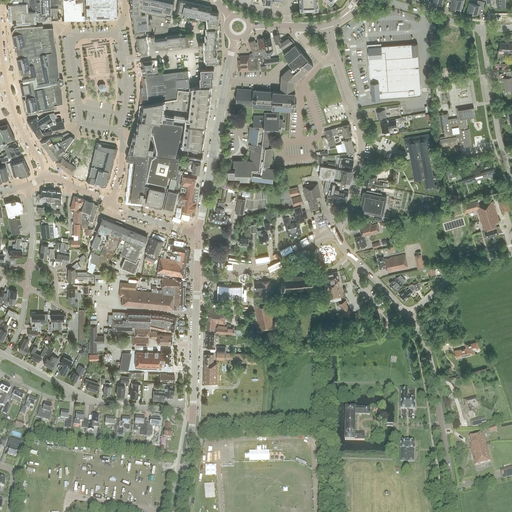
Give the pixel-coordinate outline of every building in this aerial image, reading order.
[(30,0),(30,10),(35,10),(40,10),(39,0),(30,0)] [(40,13),(37,13),(37,21),(45,21),(47,16),(51,16),(50,13),(49,0),(39,0),(40,10),(40,13)] [(49,0),(50,13),(51,16),(54,15),(54,12),(58,12),(58,8),(61,8),(61,6),(63,6),(62,0),(49,0)] [(62,0),(63,6),(64,21),(82,20),(81,3),(75,3),(74,0),(62,0)] [(83,0),(84,1),(84,19),(89,19),(89,20),(113,19),(113,17),(114,17),(115,17),(116,17),(116,16),(116,15),(116,14),(117,14),(118,14),(117,0),(83,0)] [(131,0),(132,0),(132,2),(131,2),(131,11),(132,11),(132,16),(133,27),(134,27),(134,30),(156,26),(155,33),(168,32),(174,0),(131,0)] [(219,21),(218,13),(211,11),(212,7),(180,0),(179,0),(177,12),(185,14),(184,18),(187,19),(187,16),(188,16),(189,15),(197,17),(197,18),(199,18),(199,17),(204,18),(204,17),(205,17),(206,17),(207,17),(208,29),(207,29),(207,35),(206,35),(207,42),(205,42),(198,43),(199,48),(206,47),(206,49),(205,49),(205,50),(205,60),(207,60),(207,66),(218,65),(217,55),(216,55),(215,50),(215,48),(219,48),(218,41),(217,41),(217,38),(218,38),(218,32),(219,32),(218,21),(219,21)] [(300,0),(301,6),(300,6),(300,10),(304,10),(304,9),(315,9),(315,10),(318,9),(318,6),(317,0),(328,0),(329,1),(328,1),(331,4),(334,1),(333,0),(300,0)] [(461,10),(463,0),(451,0),(449,7),(461,10)] [(483,8),(485,2),(477,0),(476,4),(469,2),(466,12),(478,15),(480,7),(483,8)] [(35,13),(35,10),(30,10),(29,10),(29,2),(28,2),(28,3),(24,3),(9,3),(10,23),(13,23),(16,23),(36,22),(35,13)] [(14,28),(11,32),(21,79),(19,80),(20,81),(22,91),(22,95),(24,95),(25,99),(22,99),(26,115),(56,109),(55,109),(54,105),(56,105),(61,104),(63,104),(61,87),(61,86),(57,84),(56,80),(59,77),(59,76),(56,51),(54,40),(54,36),(53,28),(50,28),(43,28),(43,26),(14,28)] [(156,26),(151,27),(152,35),(151,35),(152,45),(155,45),(156,49),(165,48),(165,50),(169,49),(169,48),(173,47),(173,46),(178,45),(178,47),(189,45),(187,35),(181,36),(181,34),(167,36),(167,37),(161,38),(161,33),(154,34),(156,26)] [(136,46),(137,55),(138,56),(148,55),(147,48),(148,48),(146,35),(145,35),(144,28),(134,30),(135,40),(137,40),(137,46),(136,46)] [(270,37),(263,38),(266,52),(266,56),(270,55),(270,56),(271,55),(273,53),(272,50),(270,37)] [(280,45),(277,48),(278,52),(283,49),(293,43),(288,37),(281,41),(279,42),(280,45)] [(255,40),(249,43),(253,53),(255,56),(264,56),(264,53),(266,52),(263,38),(257,40),(258,42),(255,42),(255,40)] [(421,95),(417,43),(368,47),(369,52),(370,69),(372,99),(421,95)] [(511,54),(511,43),(500,43),(499,51),(509,52),(509,55),(511,54)] [(288,50),(284,55),(294,66),(302,75),(308,70),(310,68),(313,65),(295,45),(290,49),(288,50)] [(466,56),(461,57),(459,46),(447,48),(448,56),(439,57),(443,79),(454,77),(456,90),(474,87),(472,72),(469,72),(466,56)] [(266,52),(264,53),(264,56),(264,61),(264,65),(266,64),(271,64),(276,63),(275,58),(270,58),(270,56),(270,55),(266,56),(266,52)] [(253,53),(250,54),(250,55),(240,56),(240,60),(237,60),(238,71),(251,71),(251,70),(259,70),(259,64),(263,64),(262,57),(255,57),(255,56),(253,53)] [(159,73),(158,65),(155,66),(155,68),(153,68),(152,60),(141,62),(142,75),(159,73)] [(282,75),(280,92),(294,93),(294,82),(302,75),(294,66),(291,69),(290,68),(282,75)] [(323,73),(316,76),(317,78),(314,79),(316,85),(320,84),(320,85),(331,82),(329,77),(334,76),(331,66),(322,69),(323,73)] [(212,85),(213,85),(213,76),(214,76),(214,68),(201,68),(201,76),(200,76),(200,85),(212,85)] [(176,88),(189,86),(188,71),(163,73),(143,76),(142,86),(141,93),(140,103),(166,98),(175,97),(176,88)] [(511,72),(506,74),(507,78),(503,78),(505,91),(511,89),(511,72)] [(198,85),(189,87),(176,89),(176,98),(174,99),(140,105),(139,117),(190,123),(207,126),(210,110),(212,94),(212,85),(200,85),(198,85)] [(235,95),(235,99),(236,99),(236,105),(287,108),(286,122),(283,122),(283,127),(285,127),(285,130),(289,130),(291,108),(294,108),(295,103),(297,103),(297,99),(295,99),(295,93),(294,93),(280,92),(237,89),(237,95),(235,95)] [(442,132),(444,132),(444,136),(439,137),(440,146),(457,143),(457,142),(463,141),(464,147),(472,146),(469,129),(468,129),(466,118),(475,116),(474,107),(458,110),(458,108),(456,108),(457,118),(448,119),(447,114),(440,115),(442,132)] [(386,117),(385,110),(376,112),(378,119),(386,117)] [(61,117),(55,118),(54,113),(48,114),(38,120),(35,117),(34,118),(28,122),(34,131),(39,128),(40,129),(44,127),(45,129),(50,126),(62,123),(61,117)] [(281,127),(283,127),(283,122),(283,119),(279,119),(279,113),(264,113),(264,116),(254,116),(253,125),(256,125),(256,127),(250,127),(248,142),(252,142),(252,145),(249,145),(248,149),(251,149),(250,161),(234,160),(234,170),(228,170),(228,180),(240,180),(240,181),(249,182),(249,177),(253,177),(252,180),(272,182),(273,177),(275,177),(276,169),(265,168),(266,166),(269,166),(272,147),(272,148),(273,145),(268,144),(270,133),(281,133),(281,127)] [(388,131),(391,130),(391,128),(397,127),(396,123),(399,122),(399,121),(406,120),(405,117),(395,119),(395,120),(388,121),(389,123),(387,123),(381,124),(382,132),(388,131)] [(132,140),(129,149),(156,152),(155,156),(176,158),(183,126),(138,120),(136,130),(135,130),(132,140)] [(0,143),(3,143),(6,142),(14,138),(15,137),(11,129),(11,127),(8,123),(8,122),(0,124),(0,123),(0,143)] [(39,128),(34,131),(34,132),(37,138),(38,138),(43,136),(63,131),(64,128),(64,125),(62,124),(62,123),(50,126),(45,129),(44,127),(40,129),(39,128)] [(352,132),(351,130),(350,127),(350,128),(349,124),(336,128),(325,131),(327,141),(328,141),(334,139),(333,136),(337,134),(338,136),(343,134),(343,137),(352,135),(351,132),(352,132)] [(185,125),(181,146),(202,150),(203,142),(204,142),(204,135),(205,135),(206,127),(185,125)] [(429,134),(403,138),(406,152),(410,151),(410,154),(415,179),(425,177),(426,187),(427,191),(439,189),(436,175),(432,176),(428,148),(432,147),(429,134)] [(72,137),(69,135),(64,138),(63,138),(61,136),(49,138),(48,137),(41,142),(45,149),(52,159),(53,160),(60,154),(65,151),(75,138),(74,137),(73,136),(72,137)] [(344,141),(341,141),(342,144),(340,144),(342,151),(346,150),(347,153),(354,151),(351,138),(344,140),(344,141)] [(334,139),(328,141),(330,149),(336,148),(334,139)] [(6,153),(18,147),(18,146),(17,146),(15,142),(3,147),(6,153)] [(107,187),(118,148),(116,146),(96,142),(87,182),(106,187),(107,187)] [(203,160),(204,152),(195,151),(195,149),(179,146),(178,150),(177,157),(182,158),(182,156),(189,157),(189,158),(203,160)] [(8,162),(7,159),(21,153),(19,149),(18,147),(6,153),(7,155),(4,157),(4,158),(0,159),(1,163),(8,162)] [(126,159),(125,161),(130,163),(132,163),(128,200),(142,202),(146,202),(149,186),(166,190),(169,176),(176,178),(180,159),(176,158),(155,156),(149,155),(134,153),(128,152),(126,158),(127,158),(126,159)] [(63,168),(68,162),(64,159),(68,156),(66,153),(55,161),(58,165),(63,168)] [(13,174),(14,177),(25,175),(29,173),(23,158),(7,163),(11,175),(13,174)] [(353,160),(340,158),(339,167),(352,169),(354,160),(353,160)] [(84,160),(75,174),(77,176),(77,177),(81,180),(82,179),(86,182),(91,162),(84,160)] [(201,163),(195,162),(195,161),(190,160),(189,163),(193,164),(192,173),(199,174),(201,163)] [(63,168),(71,174),(76,167),(74,165),(75,163),(72,161),(71,163),(68,162),(63,168)] [(461,173),(464,184),(495,175),(492,162),(480,166),(481,168),(461,173)] [(352,170),(343,169),(321,165),(321,166),(317,165),(316,170),(320,171),(319,178),(341,181),(350,182),(352,170)] [(455,174),(453,166),(445,169),(447,176),(455,174)] [(379,169),(378,175),(388,178),(390,172),(379,169)] [(196,186),(197,177),(183,174),(181,186),(178,204),(184,205),(182,214),(190,215),(190,216),(191,216),(191,215),(192,216),(194,215),(194,214),(196,205),(195,205),(196,202),(197,202),(199,187),(196,186)] [(376,181),(377,177),(368,176),(367,175),(366,175),(365,175),(365,176),(365,177),(364,181),(364,182),(364,183),(365,184),(366,183),(371,185),(372,180),(376,181)] [(179,191),(178,191),(174,190),(176,180),(171,179),(169,189),(168,188),(163,209),(162,211),(174,214),(174,212),(175,212),(179,191)] [(343,186),(345,187),(346,183),(340,182),(326,179),(323,190),(329,192),(327,197),(337,199),(337,200),(339,200),(340,200),(347,201),(349,192),(342,190),(343,186)] [(316,198),(321,197),(318,184),(303,187),(306,200),(308,200),(310,209),(318,207),(316,198)] [(146,202),(145,206),(162,208),(166,190),(149,186),(146,202)] [(41,190),(41,194),(37,194),(37,196),(36,197),(37,197),(37,200),(40,200),(39,203),(44,203),(44,208),(56,210),(56,205),(61,205),(61,201),(60,201),(60,198),(61,198),(62,195),(60,194),(61,191),(55,191),(54,191),(48,190),(47,190),(41,190)] [(361,203),(359,211),(383,216),(386,197),(381,196),(381,193),(366,190),(366,193),(363,192),(361,201),(363,201),(362,203),(361,203)] [(81,208),(84,199),(74,196),(70,208),(74,209),(73,223),(74,223),(73,234),(79,234),(78,240),(71,239),(70,246),(80,246),(81,226),(81,212),(81,208)] [(303,204),(301,196),(291,199),(294,207),(303,204)] [(81,212),(81,226),(87,227),(89,220),(94,222),(99,208),(98,206),(93,204),(94,203),(84,199),(81,208),(81,212)] [(235,213),(239,214),(243,214),(245,200),(241,199),(238,199),(235,213)] [(498,202),(501,213),(510,211),(506,199),(498,202)] [(22,226),(19,216),(18,216),(18,213),(22,212),(21,205),(20,204),(20,203),(19,202),(18,202),(17,202),(16,202),(15,202),(15,200),(4,203),(8,216),(8,219),(12,234),(11,234),(11,237),(17,235),(17,233),(20,232),(18,227),(22,226)] [(493,201),(479,205),(478,200),(461,205),(464,213),(477,210),(486,238),(498,234),(496,227),(494,224),(499,222),(493,201)] [(295,222),(298,221),(305,219),(304,219),(307,218),(305,211),(302,212),(301,206),(294,208),(296,215),(294,216),(295,222)] [(217,207),(216,214),(211,213),(210,220),(226,223),(228,216),(223,215),(224,208),(217,207)] [(94,269),(95,268),(114,222),(102,217),(91,246),(93,247),(90,252),(91,253),(88,260),(89,260),(87,267),(89,268),(87,271),(92,273),(94,269)] [(298,221),(295,222),(290,223),(289,217),(283,219),(285,225),(288,236),(301,233),(298,221)] [(116,249),(125,226),(114,222),(95,268),(106,272),(108,268),(110,263),(116,249)] [(371,225),(370,222),(359,226),(362,235),(354,238),(358,249),(367,246),(364,236),(379,231),(377,223),(371,225)] [(54,237),(53,225),(47,225),(47,224),(41,225),(42,238),(50,237),(50,238),(54,237)] [(123,246),(130,229),(125,226),(116,249),(121,251),(123,246)] [(131,243),(136,231),(130,229),(123,246),(129,248),(131,243)] [(267,234),(267,231),(266,231),(266,230),(257,231),(258,236),(259,236),(260,243),(267,242),(266,240),(269,240),(268,234),(267,234)] [(131,243),(129,248),(121,268),(134,274),(140,260),(140,259),(142,254),(140,253),(147,236),(147,235),(136,231),(131,243)] [(241,237),(240,237),(240,241),(239,241),(238,241),(238,243),(239,244),(240,244),(249,245),(249,242),(249,241),(252,241),(253,236),(248,236),(248,237),(246,237),(246,235),(241,235),(241,237)] [(146,253),(147,254),(145,258),(154,262),(155,257),(157,252),(159,253),(163,242),(151,237),(146,250),(147,250),(146,253)] [(64,248),(64,244),(65,242),(61,242),(60,251),(61,251),(61,254),(57,253),(56,256),(55,256),(55,261),(59,261),(59,260),(62,261),(63,252),(64,248)] [(160,257),(157,273),(183,278),(188,248),(186,248),(173,245),(172,251),(176,252),(175,257),(173,257),(170,257),(169,259),(160,257)] [(387,272),(408,267),(405,254),(384,259),(383,256),(377,258),(379,269),(386,267),(387,272)] [(422,258),(421,254),(414,255),(417,269),(425,268),(423,258),(422,258)] [(87,275),(87,274),(87,272),(75,272),(75,269),(79,266),(77,262),(72,266),(71,266),(71,269),(68,269),(68,275),(87,275)] [(324,275),(326,283),(324,284),(328,300),(343,296),(337,272),(332,273),(332,274),(331,274),(330,274),(330,273),(324,275)] [(395,290),(402,284),(402,283),(405,281),(400,275),(397,278),(397,277),(389,284),(395,290)] [(316,285),(317,284),(316,284),(315,280),(316,279),(315,279),(312,278),(312,277),(311,277),(311,278),(303,278),(303,276),(282,277),(282,278),(283,278),(283,282),(282,282),(282,284),(282,286),(283,286),(284,291),(283,291),(284,291),(304,290),(305,290),(304,287),(308,287),(309,287),(312,286),(312,287),(313,287),(313,286),(316,284),(316,285)] [(151,289),(151,292),(136,291),(137,284),(135,284),(121,282),(119,296),(123,296),(122,306),(173,311),(173,305),(182,305),(183,287),(181,287),(182,284),(182,280),(162,279),(162,290),(156,289),(156,286),(151,286),(151,289)] [(263,300),(264,302),(257,304),(254,304),(259,331),(275,328),(270,305),(275,304),(275,300),(270,301),(269,299),(272,299),(270,281),(264,281),(255,282),(255,294),(262,293),(263,300)] [(415,291),(420,289),(418,283),(408,287),(409,288),(406,291),(405,290),(399,295),(404,301),(410,295),(409,294),(412,291),(415,290),(415,291)] [(81,298),(81,295),(68,295),(68,301),(71,301),(71,305),(78,305),(78,301),(74,301),(74,298),(81,298)] [(343,309),(348,306),(345,300),(339,303),(343,309)] [(215,309),(209,309),(207,326),(206,325),(206,328),(207,328),(207,329),(215,330),(215,333),(234,335),(234,329),(234,327),(218,325),(217,327),(216,327),(216,323),(225,324),(226,319),(224,319),(225,315),(226,315),(226,310),(216,310),(216,311),(215,311),(215,309)] [(362,311),(356,314),(359,320),(365,316),(362,311)] [(132,327),(150,327),(166,331),(172,332),(173,329),(173,328),(173,327),(175,318),(172,317),(162,315),(150,314),(124,313),(124,319),(112,319),(112,333),(132,333),(132,327)] [(57,314),(57,327),(57,330),(61,330),(61,321),(63,321),(63,319),(66,319),(66,315),(63,315),(63,314),(57,314)] [(6,331),(8,326),(4,323),(2,326),(4,327),(2,329),(1,328),(0,330),(0,340),(1,341),(2,340),(7,332),(6,331)] [(171,344),(172,334),(158,333),(158,332),(150,332),(150,327),(132,327),(132,333),(133,333),(132,345),(148,346),(148,339),(154,339),(154,340),(157,340),(157,343),(171,344)] [(213,347),(214,334),(206,334),(206,342),(205,342),(205,345),(205,347),(213,347)] [(96,336),(90,336),(90,342),(90,352),(97,352),(96,343),(104,343),(104,336),(96,336)] [(22,344),(19,350),(25,353),(28,348),(26,346),(29,341),(25,339),(24,340),(22,340),(20,344),(22,344)] [(473,350),(478,348),(477,342),(465,345),(466,348),(454,351),(456,358),(474,354),(473,350)] [(45,346),(40,355),(35,352),(38,347),(33,345),(29,351),(33,353),(31,357),(32,358),(32,359),(33,360),(34,359),(38,361),(41,356),(43,357),(48,348),(45,346)] [(50,355),(53,349),(54,348),(50,345),(49,346),(46,353),(50,355)] [(136,352),(135,366),(161,367),(161,363),(170,364),(171,349),(162,349),(161,354),(158,353),(158,351),(154,351),(154,353),(148,353),(148,351),(145,350),(144,353),(136,352)] [(217,352),(217,359),(229,360),(251,361),(251,363),(260,363),(260,354),(225,353),(217,352)] [(204,363),(204,384),(217,384),(218,363),(216,363),(213,363),(213,354),(205,354),(205,363),(204,363)] [(49,360),(47,358),(44,364),(44,365),(44,366),(46,367),(47,366),(51,368),(52,365),(54,366),(59,358),(52,355),(49,360)] [(59,368),(61,369),(59,372),(64,375),(68,368),(69,368),(73,361),(64,356),(60,363),(61,364),(59,368)] [(81,376),(83,372),(85,368),(79,365),(75,373),(73,372),(71,375),(70,375),(68,377),(71,378),(70,379),(75,381),(78,375),(81,376)] [(175,383),(174,375),(166,375),(166,374),(160,374),(160,383),(175,383)] [(109,395),(111,386),(108,386),(109,383),(104,382),(105,378),(102,378),(101,383),(105,383),(103,394),(109,395)] [(87,388),(93,390),(93,392),(95,392),(97,392),(97,390),(96,389),(98,385),(97,385),(98,383),(85,379),(84,384),(88,385),(87,388)] [(161,383),(161,389),(165,389),(164,392),(154,391),(153,400),(164,401),(164,398),(168,399),(169,397),(173,397),(174,385),(161,383)] [(3,384),(0,389),(0,395),(2,396),(4,393),(0,403),(0,404),(4,406),(6,403),(7,403),(9,397),(6,396),(10,388),(6,386),(6,384),(4,384),(3,384)] [(133,384),(132,388),(131,388),(130,397),(137,398),(138,390),(140,390),(140,385),(138,385),(138,384),(133,384)] [(116,395),(124,396),(125,387),(117,386),(116,395)] [(415,409),(415,405),(415,398),(407,398),(407,389),(401,389),(400,409),(415,409)] [(13,396),(11,399),(19,404),(21,400),(22,400),(24,395),(15,390),(13,396)] [(24,415),(26,409),(28,409),(30,406),(34,407),(36,400),(28,397),(26,402),(24,401),(22,407),(19,413),(24,415)] [(476,397),(464,400),(466,405),(464,407),(466,415),(472,418),(475,417),(472,407),(478,405),(476,397)] [(52,406),(44,404),(43,408),(39,407),(36,417),(49,421),(52,413),(50,413),(52,406)] [(369,415),(370,408),(345,407),(344,440),(364,440),(364,434),(354,433),(355,414),(358,414),(369,415)] [(61,412),(60,418),(67,419),(67,423),(65,423),(65,428),(70,428),(72,418),(68,417),(69,413),(65,413),(65,412),(65,411),(62,411),(61,411),(61,412)] [(76,414),(75,421),(74,421),(74,424),(79,425),(79,421),(82,422),(82,428),(87,429),(87,420),(84,420),(84,415),(76,414)] [(91,423),(88,423),(87,429),(87,430),(93,431),(93,427),(98,428),(99,420),(98,420),(98,416),(92,416),(91,423)] [(115,425),(115,419),(109,418),(109,417),(105,417),(105,425),(111,425),(111,430),(114,430),(113,436),(116,436),(117,425),(115,425)] [(130,418),(127,418),(126,419),(122,419),(121,425),(118,424),(117,434),(123,435),(123,429),(125,429),(126,430),(129,431),(130,425),(129,425),(130,418)] [(137,431),(137,428),(141,429),(140,436),(146,436),(147,430),(147,423),(144,423),(144,419),(135,418),(135,424),(134,431),(137,431)] [(482,424),(480,418),(470,421),(472,427),(482,424)] [(147,423),(147,430),(146,436),(150,437),(150,435),(152,436),(152,430),(152,426),(159,427),(160,420),(150,419),(150,424),(147,423)] [(171,438),(172,432),(169,432),(169,429),(169,424),(166,423),(165,428),(164,428),(163,437),(164,437),(164,439),(167,439),(167,438),(171,438)] [(471,444),(470,444),(475,465),(491,461),(483,433),(469,437),(471,444)] [(8,454),(15,457),(17,451),(19,452),(22,442),(9,438),(6,449),(9,450),(8,454)] [(407,440),(400,440),(400,449),(400,462),(414,462),(414,449),(414,441),(407,440)] [(500,470),(502,478),(511,475),(511,468),(511,467),(500,470)]
